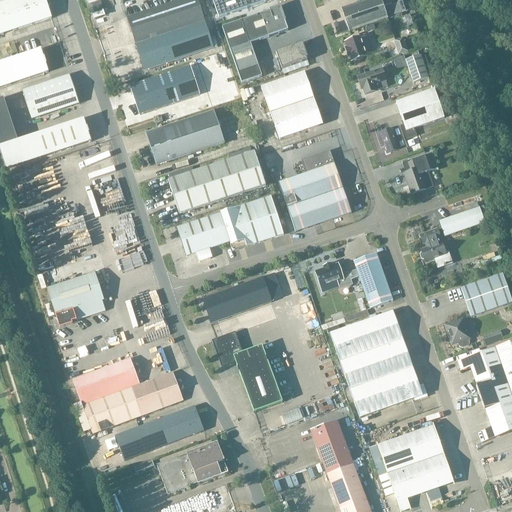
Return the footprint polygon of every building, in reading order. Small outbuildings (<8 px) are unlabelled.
[(0,35),(51,18),(45,0),(9,0),(0,3),(0,35)] [(196,0),(180,0),(127,18),(145,71),(213,48),(196,0)] [(212,0),(219,19),(273,0),(212,0)] [(380,0),(368,0),(345,8),(353,31),(388,19),(380,0)] [(261,14),(270,37),(288,31),(279,7),(261,14)] [(270,37),(261,14),(222,28),(242,84),(262,77),(250,44),(270,37)] [(360,37),(345,42),(347,49),(345,50),(347,55),(349,54),(351,61),(366,56),(360,37)] [(403,39),(394,42),(399,56),(408,53),(403,39)] [(301,44),(275,53),(281,70),(307,61),(301,44)] [(41,50),(0,63),(0,88),(48,73),(41,50)] [(405,60),(411,76),(413,83),(428,78),(420,55),(405,60)] [(140,115),(200,96),(190,67),(131,86),(140,115)] [(381,69),(357,77),(361,90),(364,89),(366,94),(376,91),(376,90),(378,89),(378,90),(387,86),(386,83),(385,83),(385,81),(386,81),(381,69)] [(270,114),(313,99),(304,72),(261,87),(270,114)] [(70,76),(22,91),(32,120),(79,104),(70,76)] [(406,131),(414,128),(444,118),(434,89),(396,102),(404,126),(406,131)] [(0,100),(0,118),(9,115),(4,99),(0,100)] [(321,121),(313,99),(270,114),(279,140),(319,126),(321,121)] [(157,166),(224,144),(213,111),(146,134),(157,166)] [(0,135),(15,131),(9,115),(0,118),(0,135)] [(155,124),(162,122),(160,115),(153,118),(155,124)] [(36,135),(44,158),(91,142),(84,119),(36,135)] [(231,130),(235,141),(250,136),(246,125),(231,130)] [(404,126),(380,134),(382,141),(381,142),(383,145),(387,154),(406,147),(401,133),(406,131),(404,126)] [(0,152),(6,170),(25,164),(17,141),(18,141),(15,131),(0,135),(0,152)] [(36,135),(18,141),(17,141),(25,164),(44,158),(36,135)] [(306,174),(279,183),(287,208),(306,201),(343,189),(330,151),(302,161),(306,174)] [(411,172),(405,174),(412,195),(433,187),(428,173),(423,175),(422,174),(438,168),(432,152),(407,161),(411,172)] [(254,153),(207,168),(168,181),(179,215),(265,186),(254,153)] [(343,189),(306,201),(314,226),(351,213),(343,189)] [(271,198),(246,206),(258,244),(284,236),(271,198)] [(306,201),(287,208),(296,232),(314,226),(306,201)] [(246,206),(221,214),(230,243),(233,252),(258,244),(246,206)] [(440,222),(442,228),(445,237),(485,223),(479,208),(440,222)] [(186,257),(230,243),(221,214),(177,228),(186,257)] [(64,218),(60,222),(78,242),(82,238),(64,218)] [(420,236),(423,244),(425,244),(427,248),(421,250),(425,263),(435,259),(438,269),(452,264),(449,253),(446,254),(437,230),(420,236)] [(58,274),(52,246),(29,251),(33,267),(40,265),(43,277),(58,274)] [(376,254),(353,262),(356,271),(359,277),(370,310),(393,302),(376,254)] [(324,269),(315,272),(320,288),(337,282),(340,289),(352,285),(350,280),(359,277),(356,271),(342,276),(338,264),(332,266),(331,264),(323,267),(324,269)] [(47,289),(55,316),(56,316),(59,328),(72,324),(72,322),(105,311),(102,301),(104,301),(95,273),(47,289)] [(262,279),(202,301),(211,325),(271,303),(271,302),(282,298),(274,275),(263,279),(262,279)] [(461,290),(469,314),(471,318),(511,303),(511,302),(502,275),(461,290)] [(105,318),(112,353),(152,345),(145,310),(105,318)] [(339,362),(403,340),(393,312),(330,334),(339,362)] [(446,326),(448,332),(452,345),(458,343),(459,347),(462,348),(468,346),(470,343),(468,339),(469,339),(463,320),(446,326)] [(154,340),(167,336),(162,321),(149,326),(154,340)] [(235,333),(212,341),(221,368),(235,363),(254,413),(282,403),(262,347),(243,353),(235,333)] [(349,390),(370,383),(413,368),(403,340),(339,362),(349,390)] [(505,377),(511,374),(511,342),(457,361),(461,371),(470,368),(476,386),(476,387),(505,377)] [(172,373),(139,386),(130,360),(72,381),(92,435),(183,402),(180,393),(176,383),(172,373)] [(370,383),(380,411),(414,399),(415,401),(427,397),(423,384),(419,386),(413,368),(370,383)] [(511,400),(511,397),(505,377),(476,387),(484,410),(511,400)] [(359,418),(380,411),(370,383),(349,390),(359,418)] [(511,400),(484,410),(484,411),(485,410),(491,428),(482,431),(485,442),(511,432),(511,400)] [(180,413),(189,437),(203,432),(194,408),(180,413)] [(344,413),(339,415),(337,408),(333,409),(336,418),(341,417),(342,422),(346,421),(344,413)] [(156,450),(189,437),(180,413),(147,426),(156,450)] [(328,479),(354,469),(336,421),(310,431),(328,479)] [(156,450),(147,426),(115,438),(124,462),(156,450)] [(410,450),(439,440),(434,426),(405,436),(410,450)] [(366,437),(378,432),(376,427),(364,432),(366,437)] [(401,469),(415,464),(410,450),(405,436),(391,441),(401,469)] [(444,455),(439,440),(410,450),(415,464),(444,455)] [(401,469),(391,441),(377,446),(387,474),(401,469)] [(186,454),(187,456),(180,459),(179,457),(156,466),(168,496),(191,488),(190,486),(197,483),(198,484),(228,473),(217,443),(186,454)] [(451,477),(444,455),(415,464),(425,493),(453,483),(452,480),(453,478),(451,477)] [(387,474),(379,477),(385,497),(394,494),(400,511),(410,509),(407,499),(425,493),(415,464),(401,469),(387,474)] [(370,511),(354,469),(328,479),(340,511),(370,511)] [(284,488),(290,503),(295,501),(289,486),(284,488)]
